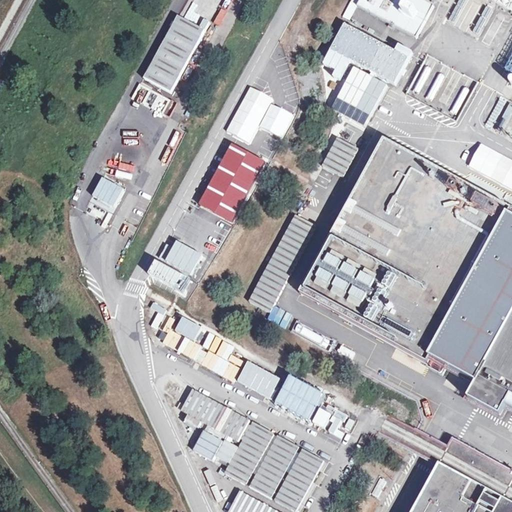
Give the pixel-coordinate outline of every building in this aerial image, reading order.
[(353,0),(351,5),(418,38),(435,4),(425,0),(353,0)] [(179,17),(176,23),(203,38),(206,32),(179,17)] [(203,38),(176,23),(172,21),(170,25),(173,27),(145,80),(172,95),(203,38)] [(327,51),(396,86),(410,59),(341,24),(327,51)] [(349,68),(336,100),(374,116),(388,84),(349,68)] [(129,108),(163,125),(174,103),(140,86),(129,108)] [(501,114),(506,102),(499,99),(494,111),(501,114)] [(98,170),(132,187),(160,131),(125,114),(98,170)] [(322,166),(345,176),(357,148),(334,138),(322,166)] [(511,410),(511,215),(510,215),(511,210),(511,208),(386,141),(301,296),(428,365),(431,360),(478,385),(469,401),(502,418),(507,408),(511,410)] [(96,164),(103,152),(98,149),(91,162),(96,164)] [(87,178),(101,183),(103,176),(89,171),(87,178)] [(103,181),(88,215),(112,225),(126,190),(103,181)] [(69,206),(84,213),(92,197),(78,190),(69,206)] [(292,214),(248,301),(271,313),(315,226),(292,214)] [(187,277),(179,297),(188,301),(197,280),(187,277)] [(172,294),(175,287),(162,280),(159,286),(172,294)] [(276,322),(282,309),(276,307),(270,320),(276,322)] [(160,330),(164,315),(156,313),(152,328),(160,330)] [(167,333),(161,345),(270,399),(280,380),(230,354),(234,346),(208,334),(201,348),(181,337),(189,321),(173,313),(164,331),(167,333)] [(236,443),(249,422),(192,389),(179,410),(236,443)] [(296,511),(298,511),(322,459),(298,449),(300,446),(248,423),(225,473),(248,483),(247,487),(273,499),(272,501),(296,511)] [(212,462),(223,442),(201,431),(191,451),(212,462)] [(511,511),(511,474),(453,443),(415,511),(511,511)] [(209,484),(214,481),(208,469),(203,472),(209,484)] [(370,494),(379,498),(387,481),(379,477),(370,494)] [(278,511),(237,492),(227,511),(278,511)]
